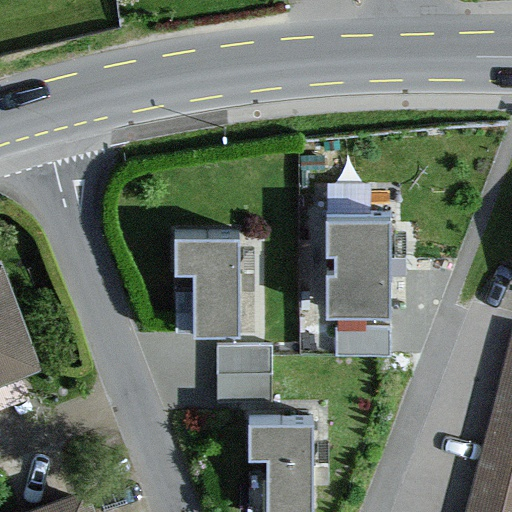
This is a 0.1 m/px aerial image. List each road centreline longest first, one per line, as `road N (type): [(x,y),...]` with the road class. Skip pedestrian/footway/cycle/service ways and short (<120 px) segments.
road 1 (tertiary): [(511,55),(268,65),(147,82),(32,111)]
road 2 (residential): [(32,111),(174,511)]
